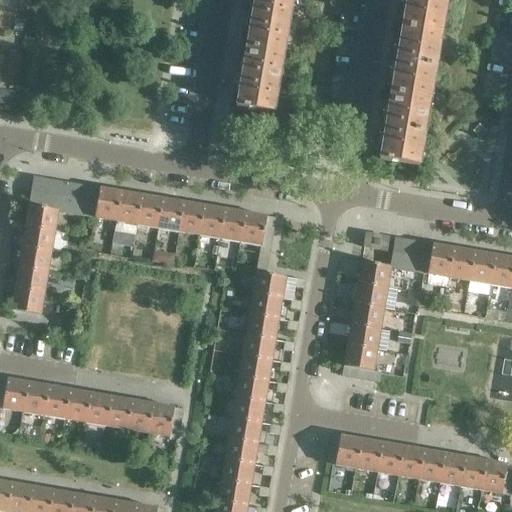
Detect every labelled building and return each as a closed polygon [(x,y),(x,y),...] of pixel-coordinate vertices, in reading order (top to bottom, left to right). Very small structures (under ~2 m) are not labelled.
[(283,55),(292,0),(253,0),(245,49),(283,55)] [(440,36),(446,0),(405,0),(401,30),(440,36)] [(429,102),(440,36),(401,30),(389,95),(429,102)] [(273,115),(283,55),(245,49),(235,108),(273,115)] [(418,168),(429,102),(389,95),(378,162),(418,168)] [(72,215),(77,186),(33,178),(28,207),(58,212),(58,213),(72,215)] [(82,217),(87,187),(77,186),(72,215),(82,217)] [(94,219),(99,189),(87,187),(82,217),(94,219)] [(116,222),(121,193),(99,189),(94,219),(116,222)] [(136,226),(141,196),(121,193),(116,222),(136,226)] [(157,229),(162,200),(141,196),(136,226),(157,229)] [(178,233),(183,203),(162,200),(157,229),(178,233)] [(199,236),(204,207),(183,203),(178,233),(199,236)] [(54,233),(58,213),(58,212),(28,207),(25,228),(54,233)] [(219,240),(224,210),(204,207),(199,236),(219,240)] [(240,243),(245,214),(224,210),(219,240),(240,243)] [(264,232),(265,225),(266,217),(245,214),(240,243),(260,247),(261,247),(262,246),(263,239),(264,232)] [(274,227),(275,219),(266,217),(265,225),(274,227)] [(273,234),(274,227),(265,225),(264,232),(273,234)] [(51,253),(54,233),(25,228),(21,248),(51,253)] [(272,241),(273,234),(264,232),(263,239),(272,241)] [(386,252),(388,238),(366,234),(364,248),(386,252)] [(270,247),(272,241),(263,239),(262,246),(270,247)] [(387,289),(390,269),(402,271),(407,241),(394,239),(390,268),(361,263),(357,284),(387,289)] [(415,273),(420,244),(407,241),(402,271),(415,273)] [(427,275),(432,246),(420,244),(415,273),(427,275)] [(269,254),(270,247),(262,246),(261,247),(260,247),(259,253),(269,254)] [(448,279),(453,249),(432,246),(427,275),(448,279)] [(47,274),(51,253),(21,248),(18,269),(47,274)] [(469,282),(474,253),(453,249),(448,279),(469,282)] [(268,261),(269,254),(259,253),(258,260),(268,261)] [(490,286),(495,256),(474,253),(469,282),(490,286)] [(510,289),(511,280),(511,259),(495,256),(490,286),(510,289)] [(267,268),(268,261),(258,260),(257,266),(267,268)] [(266,275),(267,268),(257,266),(256,273),(266,275)] [(44,295),(47,274),(18,269),(14,290),(44,295)] [(285,278),(266,275),(256,273),(252,295),(282,300),(285,278)] [(304,290),(305,282),(295,280),(294,288),(304,290)] [(383,310),(387,289),(357,284),(354,305),(383,310)] [(40,316),(44,295),(14,290),(11,311),(18,313),(26,314),(33,315),(40,316)] [(278,320),(282,300),(252,295),(249,315),(278,320)] [(300,311),(302,303),(292,301),(290,309),(300,311)] [(380,331),(383,310),(354,305),(350,326),(380,331)] [(17,321),(18,313),(11,311),(9,320),(17,321)] [(24,323),(26,314),(18,313),(17,321),(24,323)] [(31,324),(33,315),(26,314),(24,323),(31,324)] [(38,325),(40,316),(33,315),(31,324),(38,325)] [(275,341),(278,320),(249,315),(245,336),(275,341)] [(46,326),(48,317),(40,316),(38,325),(46,326)] [(297,332),(298,324),(288,322),(287,330),(297,332)] [(376,352),(380,331),(350,326),(347,346),(376,352)] [(271,362),(275,341),(245,336),(242,357),(271,362)] [(293,352),(294,344),(285,343),(283,351),(293,352)] [(373,372),(376,352),(347,346),(343,368),(351,369),(358,370),(365,372),(372,373),(373,372)] [(268,383),(271,362),(242,357),(238,378),(268,383)] [(290,373),(291,365),(281,364),(280,372),(290,373)] [(349,378),(351,369),(343,368),(342,376),(349,378)] [(357,379),(358,370),(351,369),(349,378),(357,379)] [(364,380),(365,372),(358,370),(357,379),(364,380)] [(371,381),(372,373),(365,372),(364,380),(371,381)] [(379,383),(380,374),(373,372),(372,373),(371,381),(379,383)] [(264,403),(268,383),(238,378),(235,398),(264,403)] [(23,413),(28,384),(7,380),(6,388),(4,395),(3,402),(2,410),(23,413)] [(44,417),(49,387),(28,384),(23,413),(44,417)] [(286,394),(287,386),(278,384),(276,392),(286,394)] [(65,420),(70,391),(49,387),(44,417),(65,420)] [(85,424),(90,394),(70,391),(65,420),(85,424)] [(106,428),(111,398),(90,394),(85,424),(106,428)] [(127,431),(132,402),(111,398),(106,428),(127,431)] [(261,424),(264,403),(235,398),(231,419),(261,424)] [(148,435),(153,405),(132,402),(127,431),(148,435)] [(172,423),(173,416),(174,409),(153,405),(148,435),(169,438),(170,430),(172,423)] [(283,415),(284,407),(274,405),(273,413),(283,415)] [(181,418),(183,410),(174,409),(173,416),(181,418)] [(180,425),(181,418),(173,416),(172,423),(180,425)] [(257,445),(261,424),(231,419),(228,440),(257,445)] [(179,432),(180,425),(172,423),(170,430),(179,432)] [(279,436),(280,428),(271,426),(269,434),(279,436)] [(178,440),(179,432),(170,430),(169,438),(178,440)] [(338,445),(340,437),(331,435),(330,444),(338,445)] [(356,470),(361,441),(340,437),(338,445),(337,452),(336,459),(335,467),(356,470)] [(254,466),(257,445),(228,440),(224,461),(254,466)] [(377,474),(382,444),(361,441),(356,470),(377,474)] [(337,452),(338,445),(330,444),(328,451),(337,452)] [(397,477),(402,448),(382,444),(377,474),(397,477)] [(276,456),(277,448),(267,447),(266,455),(276,456)] [(418,481),(423,451),(402,448),(397,477),(418,481)] [(336,459),(337,452),(328,451),(327,457),(336,459)] [(439,484),(444,455),(423,451),(418,481),(439,484)] [(460,488),(465,458),(444,455),(439,484),(460,488)] [(335,467),(336,459),(327,457),(326,465),(335,467)] [(480,492),(485,462),(465,458),(460,488),(480,492)] [(250,487),(254,466),(224,461),(221,482),(250,487)] [(504,480),(505,474),(507,466),(485,462),(480,492),(502,495),(503,487),(504,480)] [(272,477),(273,469),(264,467),(262,475),(272,477)] [(511,489),(511,487),(511,481),(504,480),(503,487),(511,489)] [(0,511),(6,511),(11,485),(0,482),(0,511)] [(247,507),(250,487),(221,482),(217,502),(247,507)] [(27,511),(32,488),(11,485),(6,511),(27,511)] [(510,497),(511,489),(503,487),(502,495),(510,497)] [(49,511),(53,492),(32,488),(27,511),(49,511)] [(269,498),(270,490),(260,488),(259,496),(269,498)] [(70,511),(73,495),(53,492),(49,511),(70,511)] [(91,511),(94,499),(73,495),(70,511),(91,511)] [(113,511),(115,502),(94,499),(91,511),(113,511)] [(134,511),(136,506),(115,502),(113,511),(134,511)] [(245,511),(247,507),(217,502),(215,511),(245,511)]
